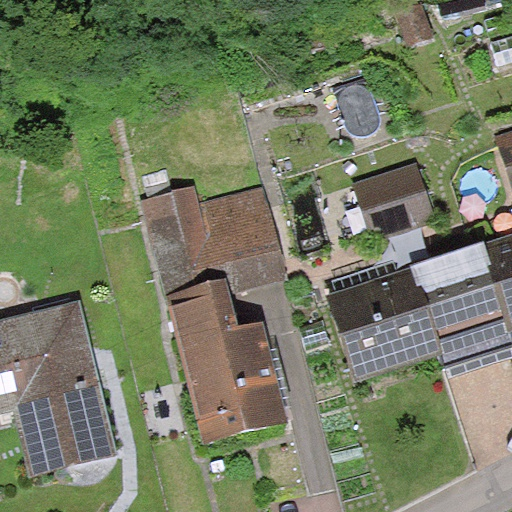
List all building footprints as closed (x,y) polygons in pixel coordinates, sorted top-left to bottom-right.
[(417,0),(416,0),(391,9),(402,42),(429,33),(417,0)] [(511,126),(492,133),(508,186),(511,184),(511,126)] [(413,157),(345,176),(361,232),(429,212),(413,157)] [(215,176),(135,197),(200,437),(272,417),(240,296),(227,299),(222,282),(276,268),(257,195),(222,204),(215,176)] [(394,244),(398,257),(431,349),(438,371),(508,346),(500,326),(474,247),(463,220),(394,244)] [(511,234),(474,247),(500,326),(511,322),(511,234)] [(398,257),(316,285),(347,377),(431,349),(398,257)] [(81,292),(0,313),(0,413),(20,408),(37,473),(123,450),(81,292)]
